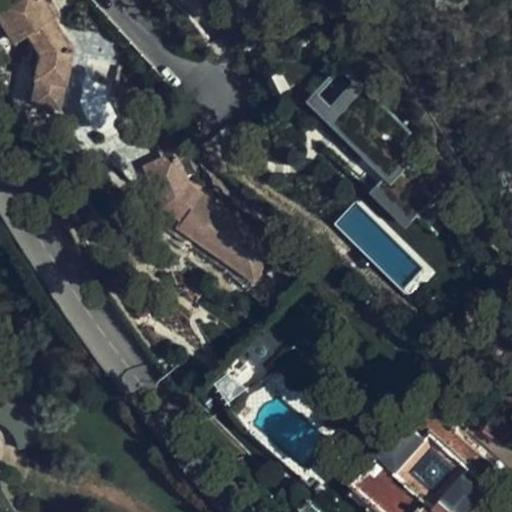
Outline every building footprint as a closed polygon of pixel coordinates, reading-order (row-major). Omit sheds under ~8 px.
[(74,50),(54,15),(45,0),(0,0),(0,15),(15,41),(29,33),(39,51),(33,76),(37,77),(32,103),(58,108),(63,82),(67,83),(74,50)] [(45,0),(54,15),(60,12),(52,0),(45,0)] [(443,180),(398,133),(408,123),(343,57),(309,90),(382,165),(364,183),(401,221),(443,180)] [(148,128),(152,138),(166,129),(161,121),(148,128)] [(166,129),(152,138),(157,140),(165,156),(168,164),(162,167),(164,171),(157,174),(169,201),(205,226),(201,232),(260,275),(280,247),(190,184),(186,175),(197,171),(187,147),(174,152),(166,129)] [(168,164),(165,156),(146,165),(163,204),(181,217),(176,225),(255,282),(260,275),(201,232),(205,226),(169,201),(157,174),(164,171),(162,167),(168,164)] [(261,384),(254,371),(238,380),(246,394),(261,384)] [(0,422),(4,424),(14,433),(18,448),(52,439),(48,423),(36,406),(24,395),(7,387),(0,386),(0,422)] [(353,477),(391,511),(483,511),(493,501),(481,490),(500,470),(423,400),(353,477)] [(511,423),(510,422),(511,419),(496,407),(483,424),(501,436),(504,433),(510,437),(511,433),(511,423)] [(391,511),(353,477),(347,483),(378,511),(391,511)]
